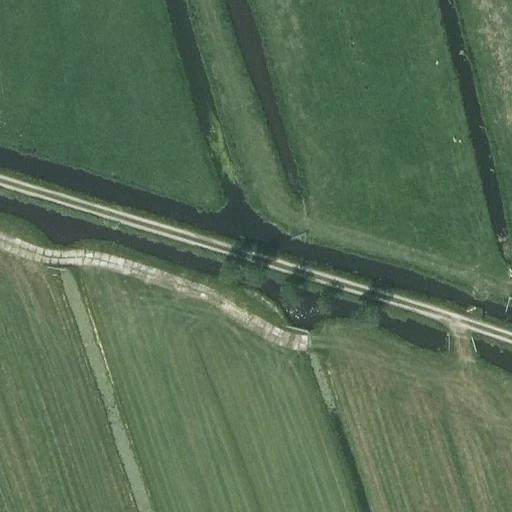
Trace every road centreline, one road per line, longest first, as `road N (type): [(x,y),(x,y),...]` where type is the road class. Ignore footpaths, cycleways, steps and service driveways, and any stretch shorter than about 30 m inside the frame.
road 1 (track): [(511,339),(0,181)]
road 2 (track): [(306,343),(279,338),(208,294),(92,259),(49,258),(0,238)]
